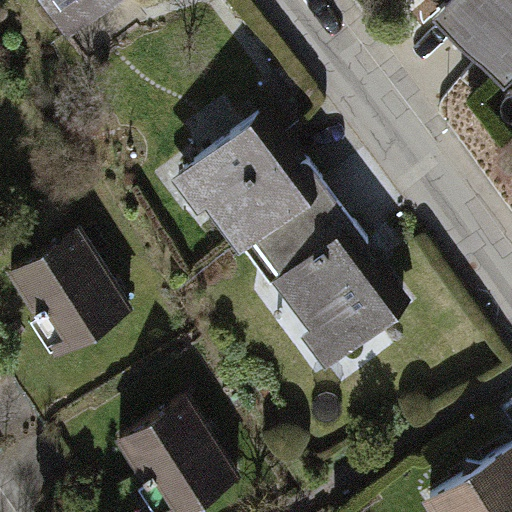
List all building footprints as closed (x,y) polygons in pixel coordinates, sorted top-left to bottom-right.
[(511,0),(448,0),(440,8),(504,74),(511,66),(511,0)] [(261,108),(194,157),(217,187),(208,194),(241,238),(258,226),(325,176),(307,151),(298,158),(261,108)] [(325,176),(258,226),(287,265),(279,271),(317,322),(326,315),(346,342),(404,298),(362,243),(371,237),(325,176)] [(79,222),(12,265),(40,310),(56,300),(78,335),(130,302),(94,247),(106,240),(95,222),(83,229),(79,222)] [(187,390),(120,433),(148,478),(165,468),(187,502),(238,469),(187,390)] [(511,511),(511,440),(480,460),(467,457),(464,470),(430,490),(444,511),(511,511)]
